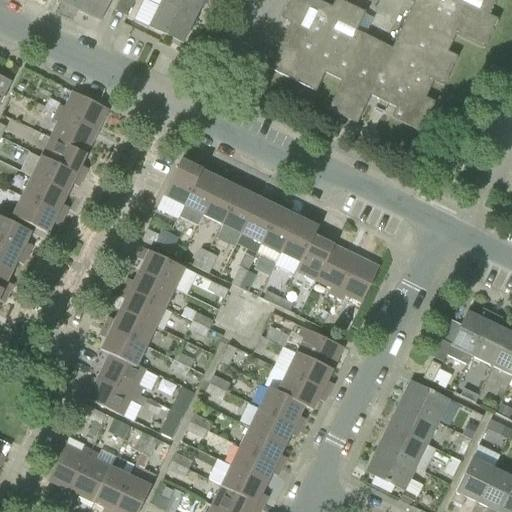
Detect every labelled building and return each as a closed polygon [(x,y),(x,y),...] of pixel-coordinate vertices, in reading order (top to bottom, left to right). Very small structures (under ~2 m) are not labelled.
[(83,0),(54,0),(55,0),(78,11),(83,0)] [(83,0),(78,11),(101,22),(111,0),(83,0)] [(120,0),(115,12),(126,17),(127,18),(135,0),(120,0)] [(193,24),(203,3),(195,0),(161,0),(158,7),(193,24)] [(455,36),(469,43),(483,50),(497,20),(489,16),(496,0),(404,0),(412,4),(391,49),(356,32),(365,14),(337,0),(335,0),(331,8),(315,0),(290,0),(281,20),(299,29),(291,45),(282,41),(268,69),(316,93),(325,74),(341,82),(328,111),(357,125),(370,97),(395,110),(391,120),(420,133),(434,103),(425,99),(434,83),(442,87),(457,57),(448,53),(455,36)] [(158,7),(148,28),(183,45),(193,24),(158,7)] [(0,103),(10,83),(0,77),(0,103)] [(72,93),(67,105),(64,110),(59,108),(57,112),(98,131),(108,110),(72,93)] [(98,131),(57,112),(52,123),(57,125),(52,135),(88,152),(98,131)] [(88,152),(52,135),(42,155),(84,176),(87,170),(81,167),(88,152)] [(84,176),(42,155),(32,176),(68,194),(72,185),(78,188),(84,176)] [(449,167),(459,172),(461,173),(466,164),(453,158),(449,167)] [(191,167),(180,162),(159,206),(179,216),(183,207),(182,207),(204,165),(194,161),(191,167)] [(202,216),(220,181),(210,176),(213,169),(204,165),(182,207),(183,207),(202,216)] [(68,194),(32,176),(22,197),(64,217),(68,209),(62,206),(68,194)] [(220,181),(202,216),(221,226),(242,184),(233,179),(230,186),(220,181)] [(242,184),(221,226),(223,226),(216,240),(235,248),(237,244),(259,200),(248,195),(252,188),(242,184)] [(12,218),(48,235),(53,224),(59,227),(64,217),(22,197),(12,218)] [(256,253),(260,244),(281,203),(272,198),(269,205),(259,200),(237,244),(256,253)] [(281,203),(260,244),(280,254),(298,219),(287,214),(290,207),(281,203)] [(300,264),(317,231),(321,222),(311,217),(308,224),(298,219),(280,254),(300,264)] [(25,244),(30,234),(31,233),(0,218),(0,243),(27,257),(32,247),(25,244)] [(147,231),(141,242),(154,248),(159,237),(147,231)] [(161,252),(170,235),(162,231),(159,237),(154,248),(161,252)] [(305,276),(315,281),(332,246),(322,241),(325,235),(317,231),(300,264),(296,272),(305,276)] [(177,239),(170,235),(161,252),(169,256),(177,239)] [(27,257),(0,243),(0,267),(11,273),(16,263),(23,266),(27,257)] [(332,246),(315,281),(324,286),(331,289),(328,294),(334,297),(353,256),(341,250),(332,246)] [(184,270),(142,249),(137,259),(143,262),(138,272),(174,290),(184,270)] [(200,271),(209,254),(201,250),(192,267),(200,271)] [(216,257),(209,254),(200,271),(208,275),(216,257)] [(360,260),(353,256),(334,297),(340,300),(344,302),(340,309),(355,317),(361,304),(379,269),(360,260)] [(0,292),(8,296),(13,286),(6,283),(11,273),(0,267),(0,292)] [(239,290),(247,272),(240,268),(231,286),(239,290)] [(122,289),(164,310),(174,290),(138,272),(133,283),(127,280),(122,289)] [(255,276),(247,272),(239,290),(247,293),(255,276)] [(214,294),(222,298),(224,299),(228,291),(211,283),(207,291),(214,294)] [(119,312),(155,329),(164,310),(122,289),(118,298),(124,301),(119,312)] [(0,292),(0,302),(4,305),(8,296),(0,292)] [(262,301),(277,308),(281,300),(266,293),(262,301)] [(281,300),(277,308),(289,314),(293,306),(281,300)] [(478,318),(467,313),(460,326),(450,347),(441,343),(433,359),(442,363),(446,356),(467,366),(471,357),(492,314),(482,310),(478,318)] [(145,349),(155,329),(119,312),(114,322),(108,318),(103,328),(145,349)] [(471,357),(492,368),(508,333),(498,328),(502,320),(492,314),(471,357)] [(191,323),(208,332),(212,324),(195,316),(191,323)] [(450,347),(460,326),(451,322),(441,343),(450,347)] [(208,332),(191,323),(187,331),(205,339),(208,332)] [(103,328),(99,337),(105,340),(100,351),(109,355),(136,368),(137,366),(145,349),(103,328)] [(302,337),(294,354),(296,355),(331,372),(343,349),(302,329),(299,336),(302,337)] [(511,377),(511,334),(508,333),(492,368),(511,377)] [(260,339),(252,354),(261,358),(268,343),(260,339)] [(227,347),(219,365),(227,368),(235,351),(227,347)] [(189,370),(194,361),(177,353),(172,362),(189,370)] [(109,355),(98,378),(139,398),(143,389),(138,387),(146,370),(137,366),(136,368),(109,355)] [(326,382),(331,372),(296,355),(286,374),(328,395),(333,385),(326,382)] [(186,379),(189,370),(172,362),(168,370),(186,379)] [(432,384),(440,367),(431,362),(423,379),(432,384)] [(328,395),(286,374),(277,394),(303,407),(312,412),(313,409),(317,401),(324,404),(328,395)] [(87,400),(122,418),(130,402),(135,404),(139,398),(98,378),(87,400)] [(209,386),(226,395),(229,387),(212,379),(209,386)] [(449,401),(410,382),(399,405),(437,424),(449,401)] [(226,395),(209,386),(205,394),(222,402),(226,395)] [(193,394),(186,390),(181,388),(173,404),(187,411),(195,395),(193,394)] [(299,417),(303,407),(277,394),(268,389),(259,408),(301,429),(305,420),(299,417)] [(474,404),(478,397),(463,390),(459,397),(474,404)] [(426,446),(437,424),(399,405),(388,428),(426,446)] [(509,419),(511,413),(511,410),(501,405),(497,413),(509,419)] [(259,408),(249,428),(285,446),(290,436),(296,439),(301,429),(259,408)] [(176,429),(181,419),(168,413),(164,423),(176,429)] [(190,425),(207,433),(211,425),(194,417),(190,425)] [(129,428),(114,420),(107,433),(123,441),(129,428)] [(496,430),(499,425),(489,421),(485,430),(487,430),(490,432),(495,434),(496,430)] [(94,422),(88,435),(96,439),(102,426),(94,422)] [(462,436),(471,440),(477,428),(468,423),(462,436)] [(207,433),(190,425),(186,433),(203,441),(207,433)] [(249,428),(239,448),(281,469),(286,459),(280,456),(285,446),(249,428)] [(376,451),(415,470),(426,446),(388,428),(376,451)] [(141,455),(149,438),(142,435),(133,452),(141,455)] [(149,438),(141,455),(149,459),(157,442),(149,438)] [(0,468),(0,469),(11,447),(0,441),(0,468)] [(81,451),(66,444),(47,482),(69,492),(89,451),(83,448),(81,451)] [(476,504),(493,469),(499,457),(478,446),(451,502),(462,507),(466,499),(476,504)] [(239,448),(229,469),(265,486),(271,475),(277,478),(281,469),(239,448)] [(93,504),(110,468),(95,461),(98,456),(89,451),(69,492),(93,504)] [(365,473),(404,492),(415,470),(376,451),(365,473)] [(141,455),(136,467),(143,471),(149,459),(141,455)] [(171,464),(188,472),(192,464),(175,456),(171,464)] [(453,478),(460,463),(451,458),(444,474),(453,478)] [(188,472),(171,464),(168,471),(185,479),(188,472)] [(138,511),(155,477),(143,471),(136,467),(131,478),(129,477),(112,511),(138,511)] [(112,511),(129,477),(110,468),(93,504),(104,509),(102,511),(112,511)] [(229,469),(220,489),(262,510),(268,498),(261,495),(265,486),(229,469)] [(497,511),(511,482),(511,478),(493,469),(476,504),(487,509),(485,511),(497,511)] [(511,511),(511,482),(497,511),(511,511)] [(162,484),(155,499),(170,506),(177,491),(162,484)] [(260,511),(262,510),(220,489),(210,509),(215,511),(260,511)] [(410,507),(412,502),(401,497),(399,502),(410,507)]
